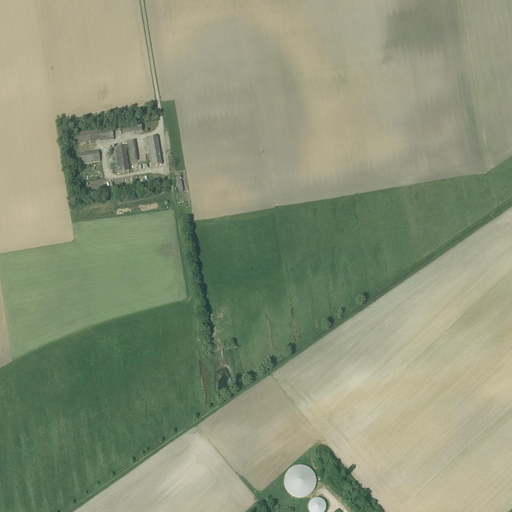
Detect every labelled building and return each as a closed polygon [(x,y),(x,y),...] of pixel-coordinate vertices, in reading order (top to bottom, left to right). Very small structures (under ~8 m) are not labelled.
[(76,144),(115,139),(113,129),(75,133),(76,144)] [(148,150),(151,166),(161,165),(157,137),(145,139),(147,150),(148,150)] [(134,140),(127,141),(131,162),(138,161),(134,140)] [(125,147),(111,149),(114,173),(129,170),(128,162),(127,160),(126,149),(125,147)] [(98,151),(77,155),(78,165),(100,162),(98,151)] [(182,176),(175,177),(178,192),(185,191),(182,176)] [(310,511),(324,511),(327,500),(312,498),(310,511)]
